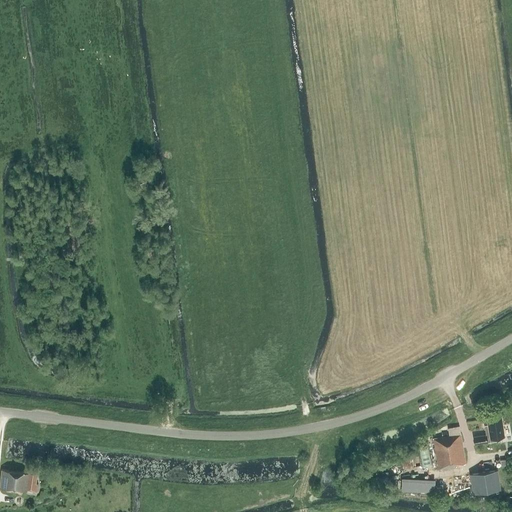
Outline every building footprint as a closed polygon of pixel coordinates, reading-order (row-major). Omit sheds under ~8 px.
[(474,437),(475,444),(488,442),(487,442),(498,441),(497,437),(504,436),(501,416),(487,419),(488,425),(485,425),(486,435),(474,437)] [(439,469),(466,464),(459,427),(449,428),(450,436),(434,439),(439,469)] [(428,444),(417,447),(422,466),(433,464),(428,444)] [(36,484),(37,474),(2,470),(0,487),(26,491),(26,492),(37,493),(38,484),(36,484)] [(495,470),(467,474),(471,494),(498,489),(495,470)]
